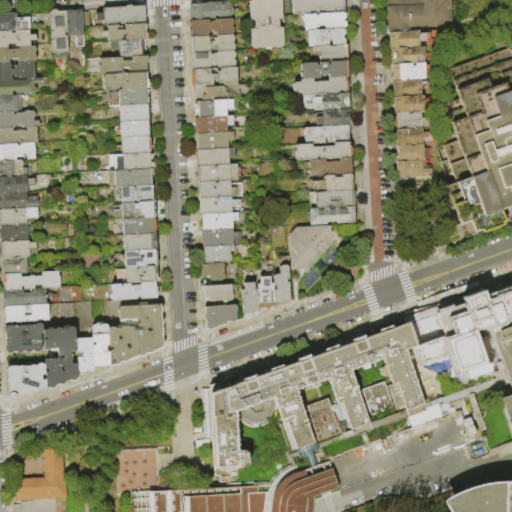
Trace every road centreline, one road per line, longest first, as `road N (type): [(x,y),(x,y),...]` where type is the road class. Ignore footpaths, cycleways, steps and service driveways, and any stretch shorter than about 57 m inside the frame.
road 1 (tertiary): [(511,248),(0,429)]
road 2 (residential): [(163,0),(184,366)]
road 3 (residential): [(364,0),(378,261)]
